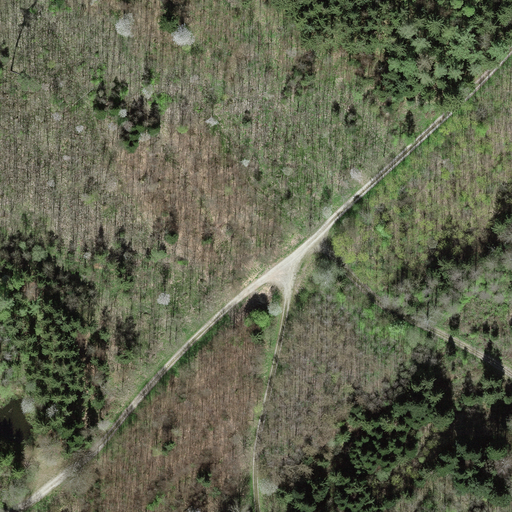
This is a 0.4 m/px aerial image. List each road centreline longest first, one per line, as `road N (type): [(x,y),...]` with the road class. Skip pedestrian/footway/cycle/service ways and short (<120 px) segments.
road 1 (track): [(9,511),(92,452),(222,312),(318,234),(511,49)]
road 2 (track): [(295,254),(261,421),(258,511)]
road 3 (track): [(318,234),(368,294),(511,373)]
